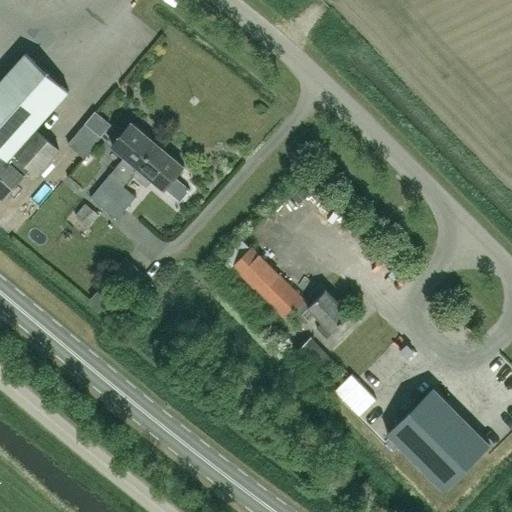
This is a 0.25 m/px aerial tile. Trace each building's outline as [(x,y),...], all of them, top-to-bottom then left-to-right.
[(0,198),(2,200),(30,168),(36,174),(58,150),(34,128),(68,91),(25,52),(0,79),(0,198)] [(106,131),(117,121),(101,103),(90,113),(106,131)] [(124,157),(109,175),(90,198),(97,204),(106,192),(118,202),(127,191),(122,186),(131,175),(134,171),(157,145),(131,123),(111,146),(124,157)] [(157,145),(134,171),(131,175),(145,187),(151,180),(163,190),(183,166),(157,145)] [(106,192),(97,204),(116,219),(135,197),(127,191),(118,202),(106,192)] [(232,266),(285,319),(293,311),(305,323),(314,314),(331,332),(350,314),(325,290),(309,305),(251,247),(232,266)] [(310,337),(309,338),(292,355),(291,356),(314,379),(333,361),(310,337)] [(387,396),(402,385),(396,377),(381,388),(387,396)] [(443,490),(489,444),(432,387),(386,432),(443,490)]
